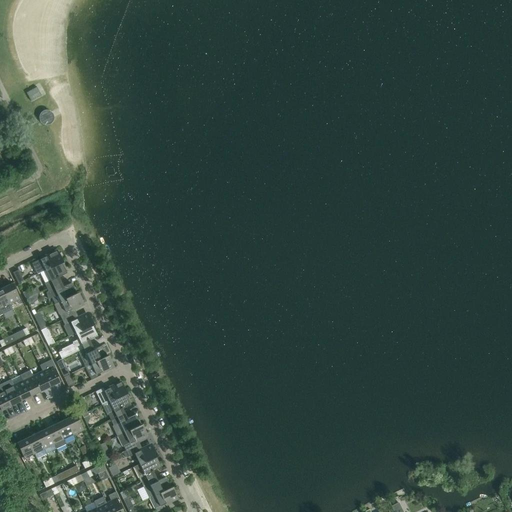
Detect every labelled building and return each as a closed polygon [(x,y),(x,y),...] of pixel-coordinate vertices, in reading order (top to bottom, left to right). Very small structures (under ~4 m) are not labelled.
[(40,115),(39,117),(39,119),(40,121),(41,123),(43,124),(46,125),(48,125),(50,124),(52,122),(53,121),(54,118),(54,116),(53,114),(51,112),(49,111),(47,110),(45,110),(43,111),(41,113),(40,114),(40,115)] [(63,261),(57,249),(45,254),(46,256),(32,262),(38,273),(39,273),(61,262),(63,261)] [(66,273),(61,262),(39,273),(47,288),(57,283),(55,278),(66,273)] [(18,269),(12,272),(18,283),(23,280),(18,269)] [(60,288),(57,283),(47,288),(48,291),(46,292),(47,299),(58,296),(60,301),(76,293),(71,282),(60,288)] [(12,283),(1,288),(9,303),(19,299),(12,283)] [(9,303),(1,288),(0,288),(0,309),(2,314),(12,309),(9,303)] [(74,310),(84,305),(78,292),(76,293),(60,301),(54,304),(62,319),(72,314),(75,313),(74,310)] [(39,298),(37,294),(28,299),(30,304),(33,303),(34,304),(39,298)] [(93,324),(87,311),(74,318),(72,314),(62,319),(64,325),(63,326),(68,336),(75,332),(91,324),(92,325),(93,324)] [(97,335),(92,325),(91,324),(75,332),(80,342),(74,345),(77,351),(88,346),(85,341),(97,335)] [(22,330),(12,334),(15,340),(25,335),(22,330)] [(12,334),(2,339),(5,345),(15,340),(12,334)] [(88,346),(77,351),(85,366),(90,364),(107,356),(106,355),(101,345),(90,351),(88,346)] [(102,374),(114,367),(108,355),(106,355),(107,356),(90,364),(96,374),(101,372),(102,374)] [(60,381),(53,368),(55,367),(51,359),(39,365),(42,371),(49,386),(60,381)] [(40,391),(32,375),(29,370),(20,374),(22,380),(30,396),(40,391)] [(49,386),(42,371),(32,375),(40,391),(49,386)] [(69,374),(63,377),(68,388),(74,385),(69,374)] [(20,400),(13,385),(10,379),(0,384),(11,405),(20,400)] [(30,396),(22,380),(13,385),(20,400),(30,396)] [(102,388),(95,391),(101,405),(125,393),(125,394),(127,393),(120,380),(108,386),(109,388),(103,390),(102,388)] [(11,405),(0,384),(0,383),(0,409),(0,410),(11,405)] [(130,404),(125,394),(125,393),(101,405),(106,415),(108,414),(110,420),(121,414),(119,409),(130,404)] [(82,401),(76,404),(81,414),(87,412),(82,401)] [(140,425),(140,424),(135,414),(127,418),(124,413),(121,414),(110,420),(113,425),(111,426),(116,436),(140,425)] [(75,414),(65,419),(73,434),(83,429),(75,414)] [(73,434),(65,419),(55,423),(63,439),(73,434)] [(63,439),(55,423),(46,428),(53,444),(54,444),(56,449),(66,444),(63,439)] [(135,442),(148,436),(141,423),(140,424),(140,425),(116,436),(121,446),(123,445),(126,451),(136,446),(135,442)] [(53,444),(46,428),(36,433),(44,449),(53,444)] [(46,453),(44,449),(36,433),(26,438),(34,453),(36,458),(46,453)] [(34,453),(26,438),(16,443),(24,458),(34,453)] [(157,455),(151,443),(138,449),(136,446),(126,451),(126,452),(128,455),(128,456),(134,454),(139,464),(155,456),(157,455)] [(160,467),(155,456),(139,464),(133,467),(141,482),(151,477),(149,472),(160,467)] [(102,464),(90,469),(93,475),(105,469),(102,464)] [(76,465),(70,468),(66,470),(69,476),(79,471),(76,465)] [(69,476),(66,470),(56,475),(59,480),(69,476)] [(154,482),(151,477),(141,482),(148,498),(170,487),(165,476),(154,482)] [(170,487),(148,498),(154,509),(155,508),(156,511),(164,507),(163,504),(165,503),(165,505),(178,499),(172,486),(170,487)] [(54,494),(51,488),(40,494),(42,500),(54,494)] [(123,511),(116,498),(118,497),(115,491),(108,495),(110,500),(106,502),(110,511),(123,511)] [(128,497),(123,499),(127,508),(132,506),(128,497)] [(110,511),(106,502),(96,507),(98,511),(110,511)]
